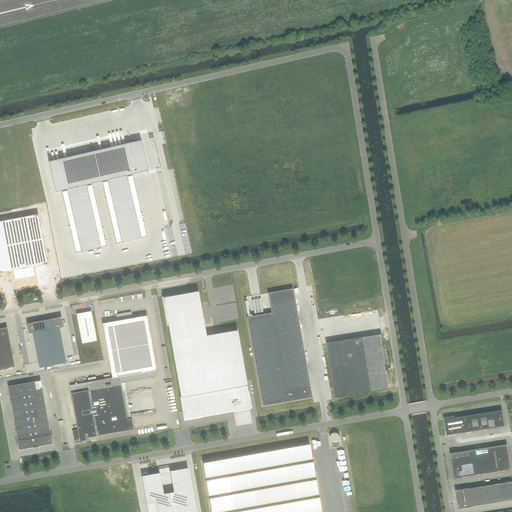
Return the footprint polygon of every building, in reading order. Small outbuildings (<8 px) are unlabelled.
[(135,142),(49,162),(56,192),(62,191),(67,190),(81,251),(81,252),(101,248),(101,247),(87,185),(92,184),(96,183),(98,183),(102,182),(107,180),(122,242),(122,243),(141,238),(141,237),(134,206),(127,176),(132,175),(145,172),(145,171),(147,170),(147,167),(141,142),(139,143),(138,141),(136,142),(135,142)] [(42,214),(0,221),(0,265),(1,273),(16,270),(18,280),(38,276),(36,266),(51,263),(42,214)] [(272,313),(247,318),(263,406),(288,402),(287,401),(311,396),(309,388),(310,388),(293,289),(268,293),(272,313)] [(199,291),(163,298),(184,417),(189,416),(189,418),(230,411),(229,404),(250,401),(237,330),(206,336),(199,291)] [(97,341),(91,311),(76,314),(82,344),(97,341)] [(112,378),(70,386),(71,394),(78,430),(73,431),(74,440),(81,439),(82,441),(88,440),(88,438),(97,436),(134,429),(132,419),(127,420),(121,386),(158,380),(158,376),(147,316),(102,324),(112,378)] [(27,324),(29,334),(33,333),(39,368),(66,363),(59,328),(63,327),(61,317),(54,318),(51,319),(37,322),(34,322),(27,324)] [(0,369),(15,367),(7,327),(0,328),(0,369)] [(382,334),(326,343),(335,398),(372,392),(372,390),(389,388),(385,365),(387,365),(382,334)] [(50,435),(41,380),(8,386),(18,440),(17,440),(19,450),(52,444),(50,435)] [(505,426),(502,410),(444,419),(447,435),(505,426)] [(340,438),(340,437),(340,436),(339,436),(339,435),(338,434),(337,434),(336,433),(335,433),(334,433),(333,434),(332,434),(331,435),(331,436),(330,437),(330,438),(330,439),(331,440),(331,441),(332,441),(332,442),(333,443),(334,443),(335,443),(336,443),(337,442),(338,442),(339,441),(339,440),(340,439),(340,438)] [(321,511),(309,443),(203,462),(211,511),(321,511)] [(462,477),(511,470),(507,445),(458,453),(458,452),(455,452),(456,453),(451,454),(451,456),(451,459),(451,461),(452,464),(453,469),(453,471),(454,474),(454,476),(455,479),(460,478),(462,478),(462,477)] [(173,492),(168,493),(171,511),(195,511),(188,469),(170,472),(173,492)] [(171,511),(168,493),(163,494),(160,473),(142,477),(148,511),(171,511)] [(511,481),(460,490),(456,490),(459,508),(463,508),(511,499),(511,481)]
